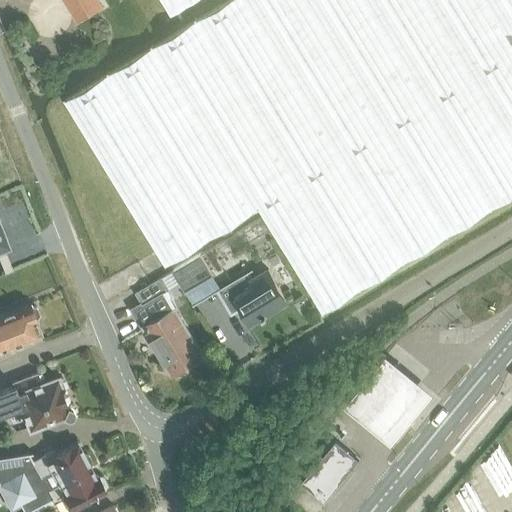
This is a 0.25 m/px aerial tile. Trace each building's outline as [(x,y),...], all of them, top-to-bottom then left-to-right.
[(511,0),(227,0),(64,100),(165,265),(258,208),(264,217),(271,229),(322,311),(511,194),(511,0)] [(99,0),(64,0),(77,20),(102,6),(99,0)] [(163,0),(170,11),(171,12),(190,0),(163,0)] [(261,217),(215,245),(222,256),(268,228),(261,217)] [(12,269),(5,252),(0,253),(0,262),(4,272),(12,269)] [(200,253),(172,270),(185,291),(213,274),(200,253)] [(235,299),(250,323),(287,301),(267,268),(251,278),(247,270),(215,289),(224,305),(235,299)] [(132,307),(143,327),(169,372),(171,370),(174,374),(182,372),(187,366),(185,362),(199,354),(173,308),(175,307),(165,289),(168,287),(160,275),(134,291),(140,302),(132,307)] [(35,319),(38,314),(36,308),(30,306),(28,302),(0,314),(0,350),(39,334),(34,322),(36,321),(35,319)] [(431,392),(384,354),(343,404),(390,442),(431,392)] [(0,414),(19,407),(28,429),(28,430),(63,416),(66,418),(70,416),(71,413),(72,410),(71,408),(65,404),(60,391),(62,386),(60,381),(56,379),(55,375),(40,381),(37,372),(11,382),(12,385),(0,389),(0,414)] [(26,455),(0,459),(0,490),(7,502),(12,511),(20,507),(22,511),(29,511),(30,511),(24,501),(38,493),(33,484),(40,480),(44,487),(47,485),(50,489),(89,467),(90,464),(89,459),(87,456),(83,452),(81,452),(80,451),(75,441),(53,454),(51,450),(30,462),(27,457),(26,455)] [(358,460),(335,441),(323,457),(322,456),(320,458),(321,458),(300,483),(324,503),(351,470),(351,471),(353,469),(352,468),(358,460)] [(38,493),(24,501),(30,511),(53,499),(55,501),(63,496),(71,509),(105,490),(103,487),(105,483),(101,476),(96,475),(94,472),(92,473),(89,467),(50,489),(47,485),(44,487),(40,480),(33,484),(38,493)]
